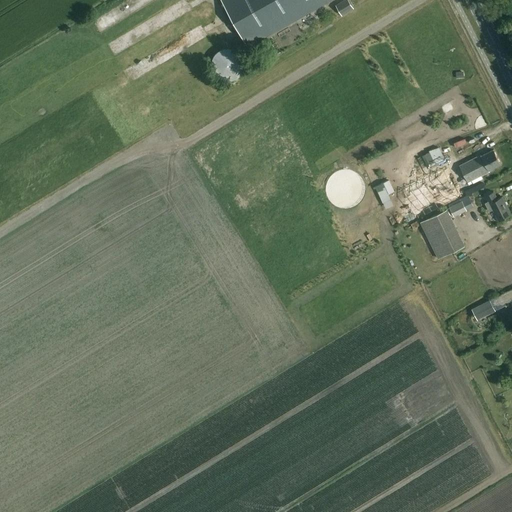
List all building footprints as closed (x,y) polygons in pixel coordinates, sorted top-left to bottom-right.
[(222,0),(248,47),(332,0),(222,0)] [(348,0),(343,0),(335,5),(342,15),(354,8),(348,0)] [(117,45),(110,49),(114,54),(120,49),(117,45)] [(501,164),(494,150),(482,156),(481,155),(459,166),(467,182),(490,172),(489,170),(501,164)] [(445,171),(406,190),(419,217),(458,198),(445,171)] [(498,200),(494,192),(483,198),(486,203),(485,204),(489,212),(493,210),(499,222),(511,215),(502,197),(498,200)] [(449,207),(454,217),(466,210),(462,201),(449,207)] [(421,222),(438,258),(465,245),(447,209),(421,222)] [(397,290),(401,296),(410,292),(406,285),(397,290)] [(471,309),(477,320),(495,311),(490,300),(471,309)] [(454,325),(449,328),(453,335),(458,332),(454,325)]
